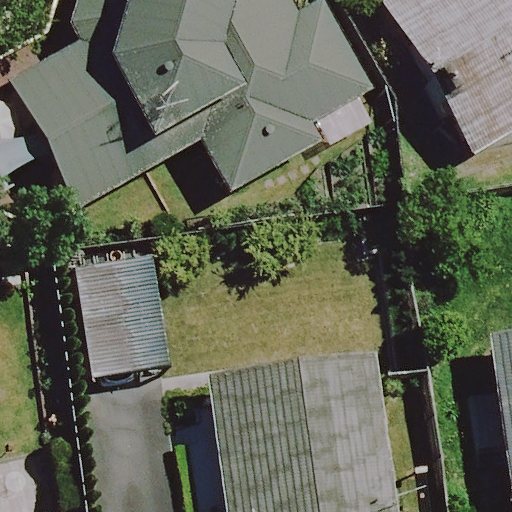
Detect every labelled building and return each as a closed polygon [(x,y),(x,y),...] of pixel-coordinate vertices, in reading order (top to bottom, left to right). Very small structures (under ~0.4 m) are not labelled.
[(363,108),(306,0),(73,0),(54,64),(0,92),(0,131),(55,237),(188,167),(213,213),(315,159),(304,139),(363,108)] [(511,0),(349,0),(454,176),(511,141),(511,0)] [(511,511),(511,332),(472,338),(495,511),(511,511)] [(377,511),(357,374),(190,399),(206,511),(377,511)] [(0,511),(52,511),(38,459),(0,469),(0,511)]
